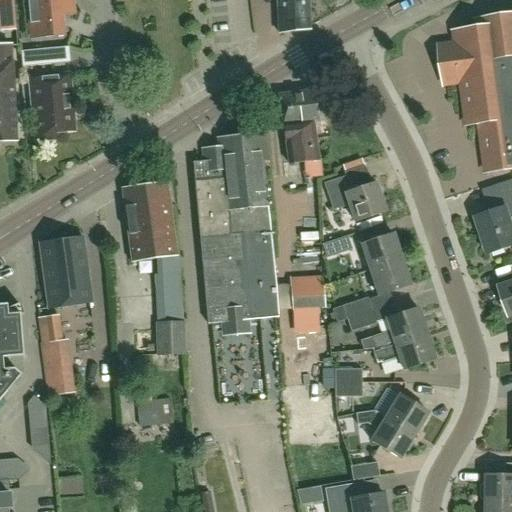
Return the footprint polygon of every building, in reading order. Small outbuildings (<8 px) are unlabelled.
[(0,0),(0,32),(16,31),(15,26),(13,0),(0,0)] [(26,0),(31,39),(63,36),(61,16),(73,15),(71,0),(26,0)] [(276,0),(278,33),(310,30),(308,0),(276,0)] [(457,43),(440,46),(444,83),(462,81),(468,125),(480,123),(487,172),(511,168),(511,14),(478,19),(479,28),(455,31),(457,43)] [(0,46),(0,142),(16,141),(12,62),(11,62),(11,46),(0,46)] [(49,49),(21,52),(22,68),(51,65),(49,49)] [(74,131),(68,76),(30,80),(36,140),(54,139),(54,133),(74,131)] [(297,93),(306,162),(309,162),(311,174),(321,173),(314,121),(318,121),(314,91),(297,93)] [(306,162),(297,93),(280,96),(284,128),(282,130),(283,136),(286,138),(289,164),(306,162)] [(250,334),(249,321),(279,318),(261,127),(243,129),(244,137),(218,139),(219,149),(201,150),(202,162),(194,163),(209,325),(221,323),(222,337),(250,334)] [(347,207),(353,223),(384,212),(375,184),(349,193),(344,178),(324,185),(333,211),(347,207)] [(489,254),(511,246),(511,180),(487,190),(494,211),(476,218),(489,254)] [(144,187),(136,188),(123,190),(124,195),(129,235),(133,263),(156,260),(157,275),(155,275),(157,323),(155,323),(156,356),(158,356),(185,355),(186,355),(185,322),(182,322),(177,257),(178,257),(169,184),(144,187)] [(361,245),(370,270),(401,260),(392,234),(361,245)] [(347,237),(323,245),(327,259),(352,251),(347,237)] [(83,238),(39,244),(47,307),(91,301),(83,238)] [(401,260),(370,270),(379,296),(410,285),(401,260)] [(325,308),(322,279),(290,281),(292,310),(325,308)] [(510,316),(511,315),(511,282),(500,287),(510,316)] [(368,298),(343,307),(330,311),(331,315),(329,316),(331,321),(328,322),(328,326),(347,320),(352,332),(377,323),(368,298)] [(0,399),(20,375),(13,369),(3,370),(2,358),(23,357),(19,314),(7,315),(7,305),(0,305),(0,399)] [(375,351),(427,334),(418,308),(387,319),(391,330),(370,338),(375,351)] [(63,340),(63,341),(59,315),(44,318),(47,343),(46,343),(51,380),(69,378),(63,340)] [(427,334),(375,351),(374,352),(379,364),(400,357),(405,371),(436,360),(427,334)] [(335,384),(360,384),(360,370),(335,370),(335,384)] [(335,384),(335,398),(360,397),(360,384),(335,384)] [(387,418),(415,436),(429,414),(401,396),(387,418)] [(137,404),(138,414),(139,428),(173,424),(170,400),(144,403),(137,404)] [(415,436),(387,418),(376,411),(355,415),(356,425),(367,423),(379,431),(372,442),(400,460),(415,436)] [(379,477),(377,463),(350,468),(353,482),(379,477)] [(481,487),(480,497),(483,500),(487,500),(487,502),(511,502),(511,476),(488,476),(487,484),(483,484),(481,487)] [(0,511),(12,511),(10,480),(0,480),(0,511)] [(354,484),(325,489),(329,511),(348,511),(354,511),(353,511),(386,511),(384,494),(357,498),(354,484)] [(200,495),(203,511),(213,511),(210,492),(208,493),(208,487),(200,489),(201,495),(200,495)] [(315,487),(301,490),(296,491),(301,506),(323,503),(320,487),(315,487)] [(511,511),(511,502),(487,502),(487,503),(483,503),(480,506),(480,511),(511,511)]
